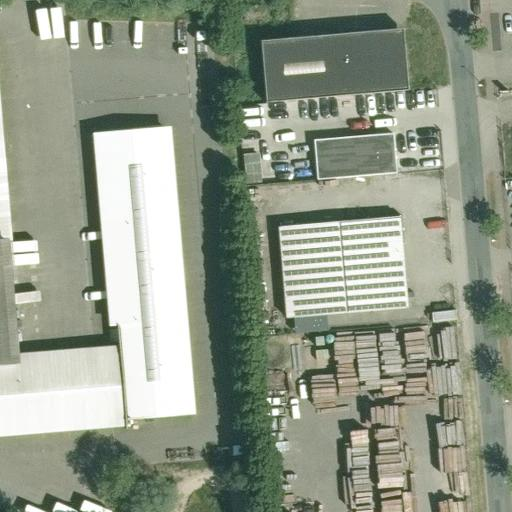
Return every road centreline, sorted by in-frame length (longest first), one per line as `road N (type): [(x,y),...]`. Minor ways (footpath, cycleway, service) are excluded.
road 1 (unknown): [(0,472),(192,449),(215,438),(224,414),(209,153),(175,103),(22,29),(51,314)]
road 2 (residential): [(496,511),(450,0)]
